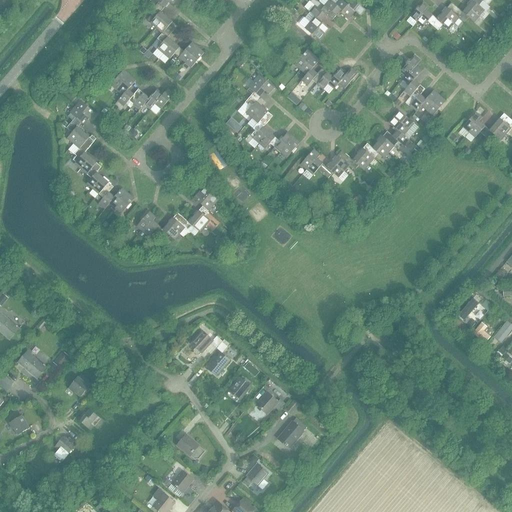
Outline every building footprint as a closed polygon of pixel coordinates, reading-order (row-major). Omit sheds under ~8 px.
[(160,12),(169,2),(167,0),(155,0),(158,2),(154,7),(160,12)] [(334,5),(335,4),(329,0),(328,0),(324,6),(330,11),(326,15),(326,16),(331,21),(340,10),(334,5)] [(345,3),(341,0),(338,0),(335,4),(334,5),(340,10),(349,18),(354,12),(355,12),(345,3)] [(355,12),(354,12),(360,17),(365,10),(353,0),(348,0),(345,3),(355,12)] [(478,6),(481,1),(480,0),(472,0),(467,7),(478,17),(484,11),(478,6)] [(426,10),(426,11),(429,7),(422,2),(410,17),(416,22),(426,10)] [(462,13),(451,3),(441,14),(453,24),(458,18),(457,18),(462,13)] [(330,11),(324,6),(320,10),(314,5),(309,12),(314,17),(314,16),(321,22),(326,16),(326,15),(330,11)] [(166,17),(160,12),(154,7),(149,13),(154,18),(150,23),(156,29),(166,17)] [(473,23),(478,17),(467,7),(462,13),(457,18),(458,18),(463,23),(467,18),(473,23)] [(436,20),(426,11),(426,10),(416,22),(422,27),(427,22),(431,26),(436,20)] [(447,30),(453,24),(441,14),(436,20),(431,26),(437,31),(442,25),(447,30)] [(330,29),(321,22),(314,16),(314,17),(309,22),(325,35),(330,29)] [(167,38),(168,37),(177,26),(166,17),(156,29),(162,33),(167,38)] [(319,42),(325,35),(309,22),(304,28),(319,42)] [(173,42),(168,37),(167,38),(162,33),(157,39),(161,43),(157,49),(163,54),(173,42)] [(178,58),(184,51),(173,42),(163,54),(169,59),(174,54),(178,58)] [(185,63),(198,48),(191,42),(184,51),(178,58),(185,63)] [(198,48),(185,63),(191,68),(204,53),(198,48)] [(300,70),(313,55),(306,50),(294,65),(300,70)] [(311,69),(319,60),(313,55),(300,70),(305,75),(306,75),(311,69)] [(415,66),(420,60),(414,55),(401,70),(407,75),(415,66)] [(421,71),(415,66),(407,75),(402,81),(408,86),(413,80),(414,80),(421,71)] [(332,78),(321,68),(316,74),(317,74),(317,75),(322,79),(316,84),(323,90),(327,84),(332,78)] [(338,83),(338,84),(344,89),(357,74),(350,68),(346,74),(338,83)] [(316,74),(311,69),(306,75),(305,75),(301,81),(307,86),(312,80),(316,84),(322,79),(317,75),(317,74),(316,74)] [(346,74),(340,69),(332,78),(327,84),(333,89),(338,84),(338,83),(346,74)] [(116,91),(129,76),(123,71),(110,86),(116,91)] [(265,91),(265,92),(268,95),(273,88),(258,75),(253,81),(265,91)] [(127,90),(128,90),(135,81),(129,76),(116,91),(122,96),(127,90)] [(424,89),(414,80),(413,80),(408,86),(403,92),(410,97),(414,91),(419,95),(420,95),(424,89)] [(256,102),(265,92),(265,91),(253,81),(248,87),(249,89),(247,91),(251,94),(249,96),(256,102)] [(144,105),(149,99),(138,89),(133,95),(134,95),(134,96),(138,99),(130,108),(130,109),(133,105),(139,110),(144,105)] [(154,104),(163,95),(157,89),(149,99),(144,105),(150,110),(155,105),(154,104)] [(154,104),(155,105),(160,110),(173,94),(167,89),(163,95),(154,104)] [(133,95),(128,90),(127,90),(122,96),(117,101),(124,107),(129,101),(130,103),(127,106),(130,108),(138,99),(134,96),(134,95),(133,95)] [(425,100),(420,95),(419,95),(414,91),(410,97),(414,101),(409,106),(416,112),(420,106),(426,100),(425,100)] [(426,111),(439,96),(433,91),(425,100),(426,100),(420,106),(426,111)] [(261,106),(256,102),(249,96),(244,102),(250,107),(245,113),(251,118),(261,106)] [(439,96),(426,111),(432,116),(445,101),(439,96)] [(86,117),(89,120),(95,114),(80,101),(75,107),(86,117)] [(263,127),(272,116),(261,106),(251,118),(257,123),(262,127),(263,127)] [(77,127),(86,117),(75,107),(69,113),(74,118),(71,122),(76,127),(77,127)] [(393,117),(408,130),(413,124),(398,111),(393,117)] [(478,122),(481,118),(475,113),(462,128),(468,133),(478,122)] [(511,126),(511,121),(503,114),(494,124),(506,135),(510,129),(511,126)] [(403,136),(403,135),(408,130),(393,117),(388,123),(397,131),(403,136)] [(231,119),(226,124),(237,133),(246,123),(242,120),(238,124),(231,119)] [(83,132),(77,127),(76,127),(71,122),(66,128),(72,133),(67,139),(73,144),(83,132)] [(489,131),(478,122),(468,133),(474,138),(479,133),(484,137),(489,131),(488,131),(489,131)] [(269,132),(263,127),(262,127),(257,123),(252,129),(255,131),(251,135),(254,137),(253,138),(259,144),(269,132)] [(500,141),(506,135),(494,124),(489,131),(488,131),(489,131),(484,137),(490,142),(494,136),(500,141)] [(127,125),(123,130),(122,131),(126,134),(131,129),(127,125)] [(392,136),(387,131),(377,142),(389,152),(394,146),(388,141),(392,137),(392,136)] [(408,140),(403,135),(403,136),(397,131),(392,136),(392,137),(388,141),(394,146),(398,142),(403,147),(408,140)] [(84,153),(94,142),(83,132),(73,144),(78,149),(84,153)] [(274,147),(279,141),(269,132),(259,144),(265,149),(270,143),(274,147)] [(280,153),(293,138),(287,132),(279,141),(274,147),(280,153)] [(293,138),(280,153),(286,158),(299,143),(293,138)] [(383,159),(389,152),(377,142),(372,148),(368,153),(374,158),(378,154),(383,159)] [(372,148),(367,144),(357,154),(369,164),(374,158),(368,153),(372,148)] [(90,158),(84,153),(78,149),(74,154),(79,158),(74,164),(80,169),(90,158)] [(316,158),(317,159),(319,155),(313,150),(300,165),(306,170),(316,158)] [(352,161),(352,160),(341,151),(332,162),(343,172),(348,166),(352,161)] [(363,171),(369,164),(357,154),(352,160),(352,161),(348,166),(353,171),(357,166),(363,171)] [(91,169),(96,173),(101,167),(90,158),(80,169),(86,174),(91,169)] [(327,167),(317,159),(316,158),(306,170),(312,175),(317,170),(322,174),(327,168),(326,168),(327,167)] [(338,178),(343,172),(332,162),(327,167),(326,168),(327,168),(322,174),(328,179),(333,173),(338,178)] [(102,178),(96,173),(91,169),(86,174),(91,178),(86,184),(92,189),(102,178)] [(108,192),(113,187),(102,178),(92,189),(98,194),(103,188),(108,192)] [(198,192),(213,205),(218,199),(203,186),(198,192)] [(114,197),(108,192),(103,188),(98,194),(103,198),(98,204),(104,209),(109,203),(114,197)] [(115,208),(127,193),(122,188),(114,197),(109,203),(115,208)] [(208,211),(213,205),(198,192),(193,198),(202,206),(208,211)] [(127,193),(115,208),(121,214),(134,199),(127,193)] [(204,216),(208,211),(202,206),(193,217),(205,226),(210,220),(204,216)] [(152,221),(155,218),(149,212),(136,227),(142,233),(152,221)] [(188,223),(188,222),(177,213),(168,224),(179,234),(184,229),(184,228),(188,223)] [(199,233),(205,226),(193,217),(188,222),(188,223),(184,228),(184,229),(189,233),(193,228),(199,233)] [(163,230),(152,221),(142,233),(148,238),(149,236),(152,238),(156,234),(158,236),(163,230)] [(278,223),(275,234),(286,236),(288,226),(278,223)] [(174,240),(179,234),(168,224),(163,230),(158,236),(164,241),(165,239),(171,243),(173,239),(174,240)] [(500,270),(494,277),(498,281),(504,274),(500,270)] [(511,288),(503,289),(503,297),(511,296),(511,288)] [(478,304),(472,299),(457,316),(463,321),(478,304)] [(0,332),(9,340),(18,329),(0,312),(0,332)] [(502,344),(511,331),(511,325),(507,321),(494,338),(502,344)] [(491,337),(479,327),(475,331),(487,342),(491,337)] [(218,346),(224,340),(214,331),(210,334),(215,339),(213,341),(218,346)] [(194,352),(197,355),(199,355),(212,341),(202,332),(191,344),(196,348),(194,351),(194,352)] [(224,340),(218,346),(219,347),(217,349),(222,353),(230,345),(224,340)] [(53,363),(61,369),(71,358),(63,351),(53,363)] [(18,363),(37,379),(46,368),(27,352),(18,363)] [(209,367),(218,375),(229,361),(220,354),(209,367)] [(511,358),(506,354),(502,358),(509,364),(511,360),(511,358)] [(254,368),(248,363),(244,368),(250,373),(254,368)] [(74,392),(80,397),(89,386),(78,377),(68,389),(73,393),(74,392)] [(229,391),(240,400),(250,387),(239,378),(229,391)] [(256,406),(267,415),(277,403),(267,393),(256,406)] [(286,410),(291,415),(300,405),(294,400),(286,410)] [(94,427),(101,419),(89,410),(86,414),(84,412),(77,420),(90,430),(94,426),(94,427)] [(13,429),(17,435),(29,428),(22,416),(9,424),(12,430),(13,429)] [(278,439),(289,449),(303,432),(292,422),(278,439)] [(54,456),(62,463),(63,461),(63,460),(77,444),(65,434),(54,447),(58,450),(54,456)] [(194,460),(198,460),(205,452),(198,446),(186,435),(177,446),(189,456),(190,456),(194,460)] [(171,458),(172,456),(165,451),(160,458),(166,463),(167,463),(171,467),(176,462),(171,458)] [(246,477),(257,486),(268,474),(257,465),(246,477)] [(290,481),(292,477),(283,469),(280,473),(290,481)] [(172,484),(182,493),(193,481),(182,472),(172,484)] [(153,506),(159,511),(166,511),(174,503),(164,495),(165,493),(159,489),(153,496),(158,501),(153,506)] [(232,511),(251,511),(255,508),(243,498),(232,511)] [(227,511),(217,503),(209,511),(208,510),(206,511),(204,511),(227,511)]
